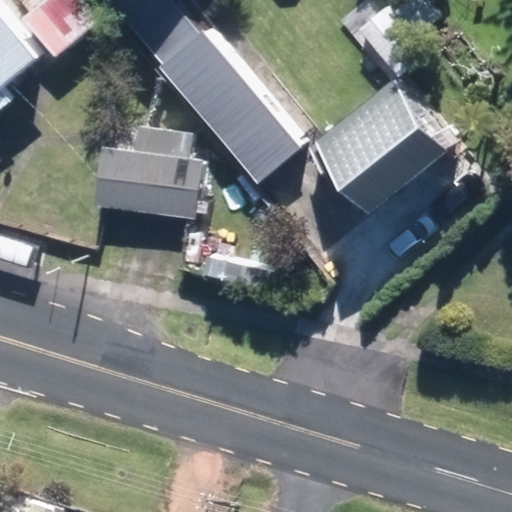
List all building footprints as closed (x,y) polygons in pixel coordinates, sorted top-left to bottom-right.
[(59,0),(39,16),(25,0),(0,0),(0,114),(12,104),(19,113),(40,98),(33,89),(71,58),(112,26),(91,0),(59,0)] [(183,0),(114,0),(262,183),(304,149),(183,0)] [(437,0),(396,0),(368,23),(408,72),(427,57),(461,29),(437,0)] [(367,161),(403,206),(478,147),(417,72),(327,144),(351,174),(367,161)] [(108,205),(210,218),(218,158),(204,156),(207,132),(154,125),(151,151),(116,147),(108,205)] [(0,252),(0,261),(46,275),(54,252),(5,236),(0,252)] [(6,511),(68,511),(69,511),(14,491),(6,511)]
